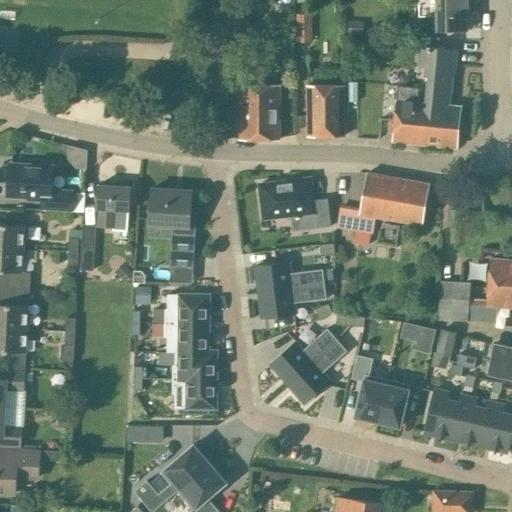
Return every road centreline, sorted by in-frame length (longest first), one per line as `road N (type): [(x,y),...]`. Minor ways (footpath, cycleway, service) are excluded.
road 1 (residential): [(511,483),(259,422),(242,408),(213,151)]
road 2 (tertiary): [(511,149),(466,164),(213,151)]
road 3 (tertiary): [(213,151),(0,107)]
road 4 (tertiary): [(511,149),(499,71),(500,0)]
